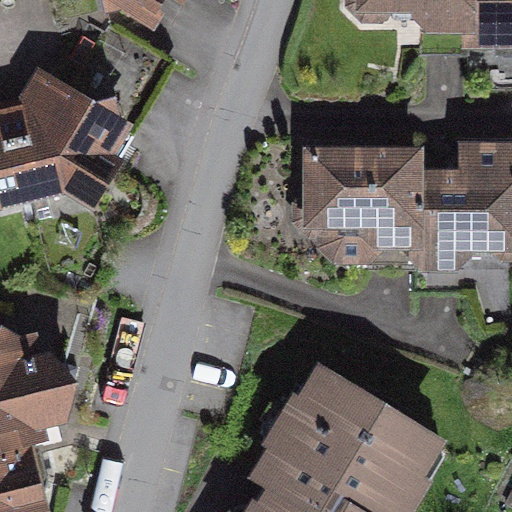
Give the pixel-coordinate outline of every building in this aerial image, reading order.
[(113,0),(151,23),(164,0),(113,0)] [(469,33),(469,0),(352,0),(352,9),(364,20),(383,19),(393,7),(422,7),(422,22),(435,34),(469,33)] [(511,0),(469,0),(469,33),(469,45),(492,44),(492,86),(511,86),(511,0)] [(31,112),(0,119),(0,207),(69,192),(93,205),(119,168),(106,160),(126,129),(42,79),(28,99),(36,104),(31,112)] [(379,249),(416,249),(416,260),(426,271),(453,272),(465,260),(465,247),(493,247),(504,257),(511,257),(511,149),(465,149),(465,164),(466,179),(444,180),(444,156),(361,157),(311,157),(311,197),(300,207),(299,222),(310,235),(324,236),(325,249),(336,261),(369,262),(379,249)] [(0,511),(41,511),(49,479),(37,425),(65,419),(79,370),(50,361),(36,362),(33,342),(0,350),(0,511)] [(436,445),(335,384),(316,387),(306,404),(308,421),(319,428),(304,454),(295,448),(279,449),(262,478),(280,489),(265,511),(405,511),(422,485),(413,480),(436,445)]
